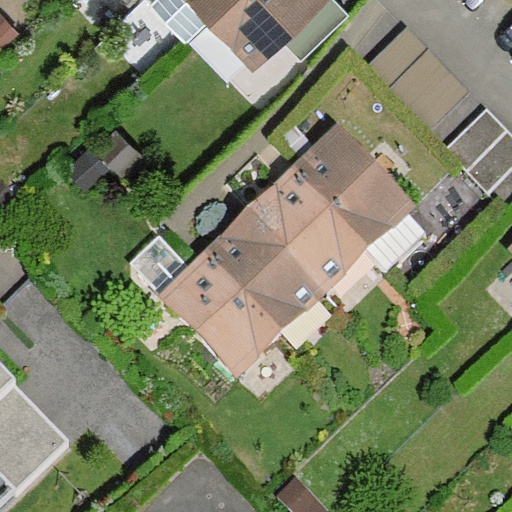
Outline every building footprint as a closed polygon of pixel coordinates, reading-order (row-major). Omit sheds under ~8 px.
[(189,0),(258,71),(331,0),(189,0)] [(428,133),(469,96),(409,31),(368,68),(428,133)] [(507,213),(511,207),(511,140),(486,114),(447,153),(507,213)] [(339,138),(160,303),(234,383),(413,218),(339,138)] [(465,178),(449,193),(472,217),(488,201),(465,178)] [(73,451),(0,375),(0,481),(20,502),(73,451)] [(323,511),(294,482),(272,504),(280,511),(323,511)]
